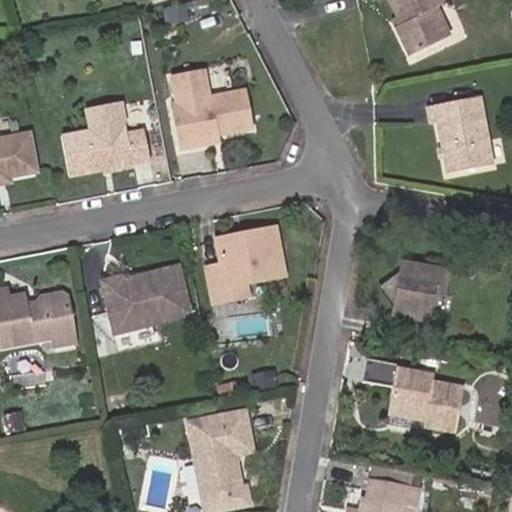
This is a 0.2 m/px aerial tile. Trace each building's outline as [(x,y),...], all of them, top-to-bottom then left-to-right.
[(218,19),(228,17),(226,0),(206,0),(209,20),(218,19)] [(392,46),(409,80),(444,59),(430,32),(435,29),(419,0),(413,0),(382,16),(396,44),(392,46)] [(143,38),(146,53),(162,51),(159,35),(143,38)] [(202,94),(169,100),(174,126),(172,126),(180,169),(217,162),(216,155),(248,149),(242,113),(206,120),(202,94)] [(435,130),(444,175),(485,166),(472,104),(425,114),(428,128),(435,130)] [(63,155),(70,194),(149,178),(143,150),(126,153),(120,124),(86,130),(90,150),(63,155)] [(0,156),(0,195),(34,188),(28,151),(0,156)] [(226,282),(244,279),(282,271),(273,227),(240,233),(241,237),(218,241),(222,261),(207,264),(214,298),(229,295),(226,282)] [(122,314),(126,329),(183,315),(174,269),(143,274),(143,279),(118,285),(115,277),(98,280),(107,318),(122,314)] [(226,282),(229,295),(246,292),(244,279),(226,282)] [(393,335),(398,294),(376,314),(393,335)] [(398,294),(393,335),(392,342),(423,347),(427,321),(437,323),(440,301),(398,294)] [(0,352),(70,340),(61,301),(47,302),(40,311),(22,315),(21,304),(5,307),(2,298),(0,298),(0,352)] [(122,314),(107,318),(111,331),(126,329),(122,314)] [(394,402),(394,396),(364,391),(360,414),(391,419),(386,454),(422,459),(423,454),(454,459),(460,419),(430,415),(431,407),(394,402)] [(251,395),(253,412),(274,409),(271,392),(251,395)] [(190,445),(203,511),(247,511),(247,507),(241,509),(234,475),(250,472),(243,435),(190,445)]
